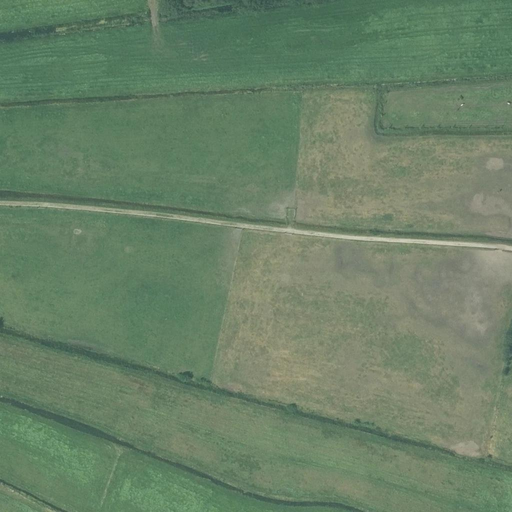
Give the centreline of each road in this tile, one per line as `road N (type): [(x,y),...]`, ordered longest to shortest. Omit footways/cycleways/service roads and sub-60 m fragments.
road 1 (track): [(511,249),(0,203)]
road 2 (track): [(149,0),(156,32),(150,41),(0,56)]
